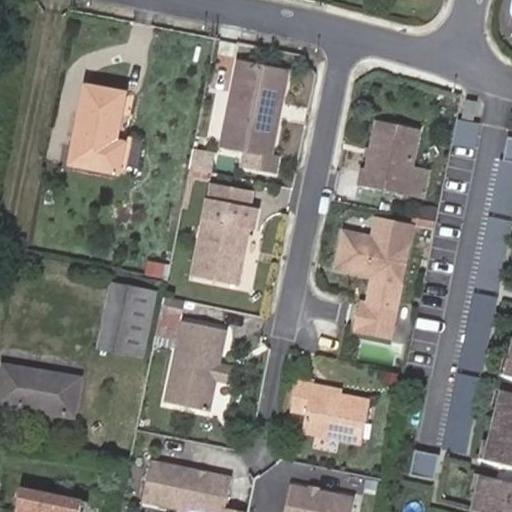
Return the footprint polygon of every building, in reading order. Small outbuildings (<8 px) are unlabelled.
[(266,153),(283,71),(235,61),(217,143),(241,148),(237,163),(270,170),(273,155),(266,153)] [(96,89),(79,165),(126,176),(132,145),(123,143),(132,97),(96,89)] [(460,145),(478,146),(480,122),(462,121),(460,145)] [(367,172),(363,189),(381,193),(423,202),(437,137),(395,128),(385,177),(367,172)] [(511,215),(511,136),(494,211),(511,215)] [(256,234),(260,213),(215,203),(198,281),(238,289),(250,233),(256,234)] [(511,218),(491,217),(483,288),(508,291),(511,248),(511,218)] [(400,315),(418,229),(391,223),(387,243),(351,236),(346,239),(340,265),(344,271),(379,279),(373,308),(388,312),(382,339),(395,341),(400,315)] [(469,368),(493,371),(500,295),(476,292),(469,368)] [(141,365),(154,305),(111,296),(99,356),(141,365)] [(373,308),(369,308),(363,335),(382,339),(388,312),(373,308)] [(224,332),(180,322),(163,404),(207,414),(224,332)] [(449,451),(474,454),(484,376),(459,373),(449,451)] [(86,427),(93,388),(17,375),(9,413),(86,427)] [(511,391),(502,389),(483,465),(511,472),(511,391)] [(346,406),(320,400),(321,395),(304,392),(298,419),(314,422),(312,436),(371,448),(379,413),(346,406)] [(347,401),(321,395),(320,400),(346,406),(347,401)] [(440,478),(443,455),(420,451),(417,474),(440,478)] [(225,511),(232,482),(146,463),(137,503),(174,511),(225,511)] [(511,511),(511,481),(481,474),(471,511),(511,511)] [(91,511),(93,506),(26,492),(22,511),(91,511)] [(356,511),(357,509),(292,495),(288,511),(356,511)]
